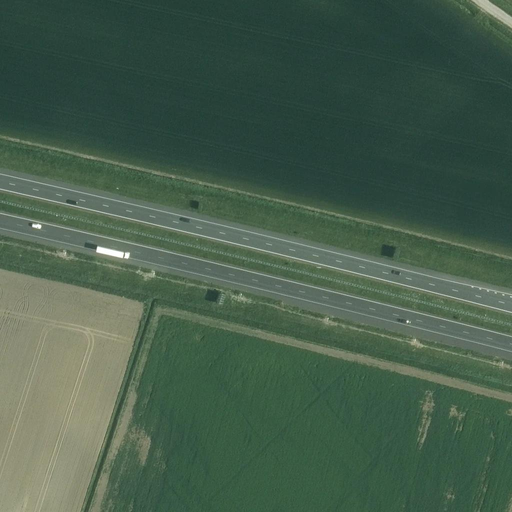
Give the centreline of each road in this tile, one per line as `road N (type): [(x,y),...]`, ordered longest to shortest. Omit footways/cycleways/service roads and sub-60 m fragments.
road 1 (motorway): [(511,306),(0,183)]
road 2 (motorway): [(0,222),(511,345)]
